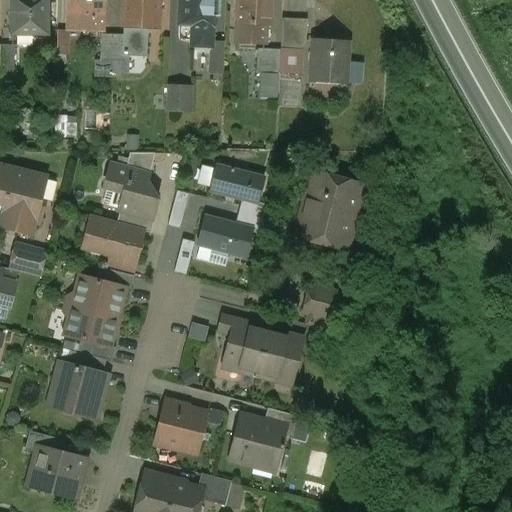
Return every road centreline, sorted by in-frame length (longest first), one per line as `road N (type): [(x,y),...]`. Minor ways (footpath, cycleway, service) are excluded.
road 1 (residential): [(106,511),(166,292)]
road 2 (trunk): [(511,136),(433,0)]
